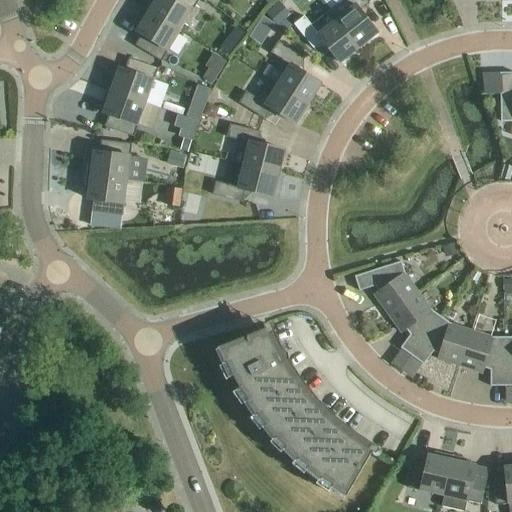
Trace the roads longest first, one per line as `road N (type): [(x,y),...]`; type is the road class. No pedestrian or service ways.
road 1 (residential): [(511,43),(420,61),(360,108),(323,174),(315,249)]
road 2 (residential): [(323,286),(356,349),(385,378),(459,413),(511,418)]
road 3 (tertiary): [(57,267),(36,231),(30,191),(35,77)]
road 4 (residential): [(138,340),(323,286)]
road 5 (tertiary): [(201,511),(138,340)]
road 6 (residential): [(0,432),(34,293),(57,267)]
